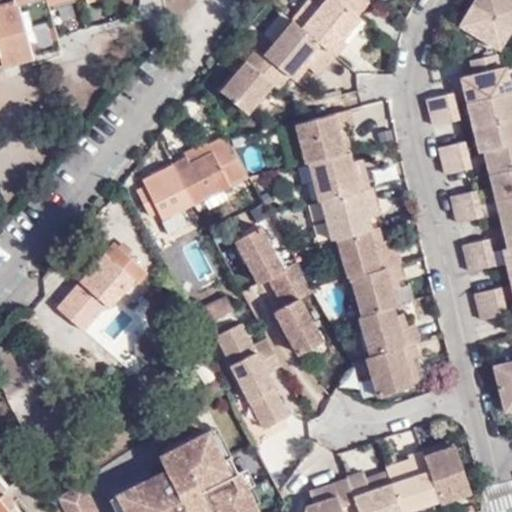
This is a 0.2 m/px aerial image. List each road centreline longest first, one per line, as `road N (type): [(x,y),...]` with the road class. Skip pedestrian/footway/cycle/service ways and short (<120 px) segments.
road 1 (residential): [(432,0),(409,34),(407,119),(477,395)]
road 2 (residential): [(171,71),(0,262)]
road 3 (residential): [(327,433),(477,395)]
